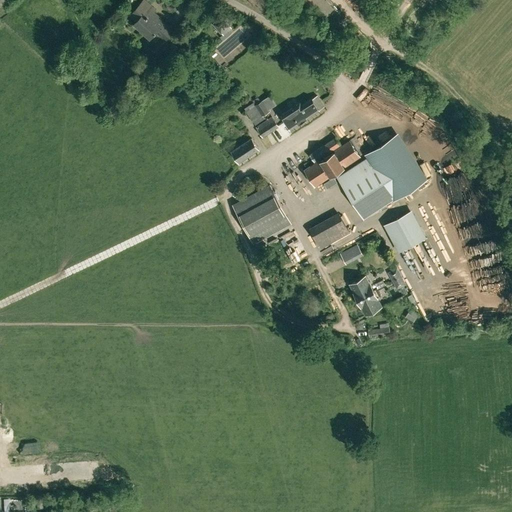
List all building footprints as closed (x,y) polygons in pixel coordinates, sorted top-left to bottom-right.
[(138,18),(134,22),(150,37),(156,32),(165,40),(174,30),(165,21),(163,22),(152,12),(155,9),(153,7),(152,8),(143,1),(143,0),(132,12),(138,18)] [(297,0),(321,22),(334,9),(323,0),(297,0)] [(222,16),(214,22),(213,22),(223,34),(221,36),(224,38),(234,29),(222,16)] [(291,128),(324,106),(317,95),(301,105),(300,103),(282,115),(291,128)] [(253,122),(271,111),(263,99),(261,101),(255,105),(254,102),(244,108),(253,122)] [(279,126),(272,116),(256,126),(262,137),(279,126)] [(337,177),(364,217),(428,176),(398,130),(364,151),(368,157),(337,177)] [(304,169),(315,185),(360,156),(350,140),(330,153),(329,152),(341,144),(336,137),(310,154),(315,161),(323,155),(324,157),(304,169)] [(252,138),(232,151),(239,162),(259,149),(252,138)] [(289,222),(270,185),(234,204),(253,241),(289,222)] [(427,236),(412,209),(383,224),(398,252),(427,236)] [(309,228),(320,248),(350,232),(339,212),(309,228)] [(397,267),(387,272),(392,281),(401,276),(397,267)] [(350,284),(358,298),(373,290),(365,275),(350,284)] [(401,276),(392,281),(397,289),(406,284),(401,276)] [(381,305),(373,290),(358,298),(365,313),(381,305)] [(389,323),(381,325),(382,334),(390,333),(389,323)]
